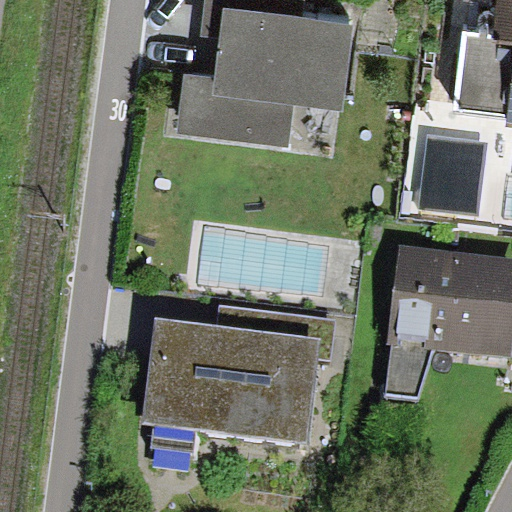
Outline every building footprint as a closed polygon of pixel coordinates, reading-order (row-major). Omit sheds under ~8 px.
[(307,0),(208,0),(204,35),(224,37),(219,81),(186,77),(179,135),(289,148),(295,94),(345,99),(355,14),(307,8),(307,0)] [(511,106),(511,0),(492,0),(491,18),(459,15),(450,101),(511,106)] [(490,153),(435,144),(425,208),(481,216),(490,153)] [(511,285),(511,261),(399,251),(386,391),(419,394),(423,351),(505,359),(511,285)] [(312,337),(152,322),(143,420),(302,436),(312,337)]
